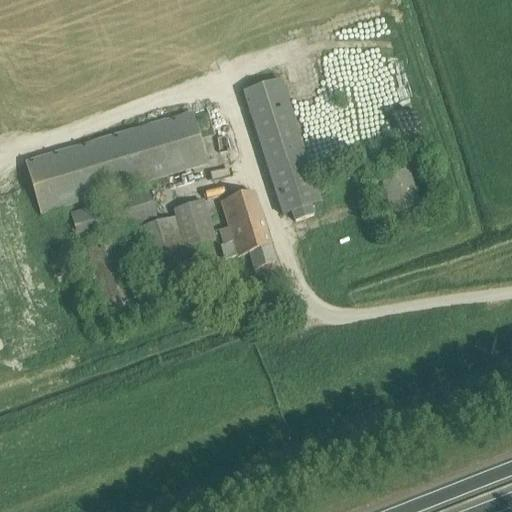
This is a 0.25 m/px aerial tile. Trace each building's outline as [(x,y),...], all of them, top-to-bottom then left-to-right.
[(292,214),(295,224),(313,218),(310,208),(320,205),(281,83),(243,95),(282,217),(292,214)] [(40,215),(207,165),(192,115),(25,165),(40,215)] [(387,201),(392,214),(419,206),(408,171),(381,180),(384,191),(379,193),(382,203),(387,201)] [(78,240),(155,217),(148,195),(71,217),(78,240)] [(248,256),(254,274),(277,267),(267,236),(254,195),(221,205),(229,230),(219,233),(223,248),(220,249),(224,263),(238,259),(248,256)] [(186,250),(214,242),(203,204),(174,212),(186,250)] [(138,232),(159,303),(196,292),(174,221),(138,232)] [(141,308),(119,237),(83,248),(104,319),(141,308)]
